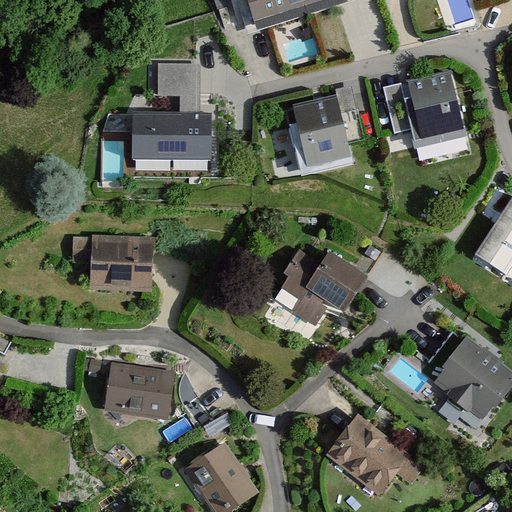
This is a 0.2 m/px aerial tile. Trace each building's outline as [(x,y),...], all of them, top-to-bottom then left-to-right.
[(243,0),(250,25),(297,12),(293,0),(243,0)] [(293,0),(297,12),(338,0),(293,0)] [(408,128),(413,152),(466,141),(449,74),(382,90),(390,132),(408,128)] [(288,126),(300,173),(348,161),(344,144),(364,139),(350,86),(330,91),(332,97),(291,107),(295,124),(288,126)] [(130,114),(130,160),(208,160),(208,114),(130,114)] [(511,200),(510,199),(472,258),(511,283),(511,200)] [(89,240),(86,292),(148,295),(151,242),(89,240)] [(335,322),(363,280),(324,253),(315,266),(296,253),(280,276),(286,281),(280,290),(298,302),(291,312),(315,329),(325,315),(335,322)] [(511,381),(463,341),(428,385),(477,425),(511,381)] [(106,364),(98,414),(163,424),(171,375),(106,364)] [(322,457),(374,498),(390,478),(403,489),(420,467),(355,416),(322,457)] [(219,444),(177,475),(204,511),(225,511),(254,491),(219,444)]
